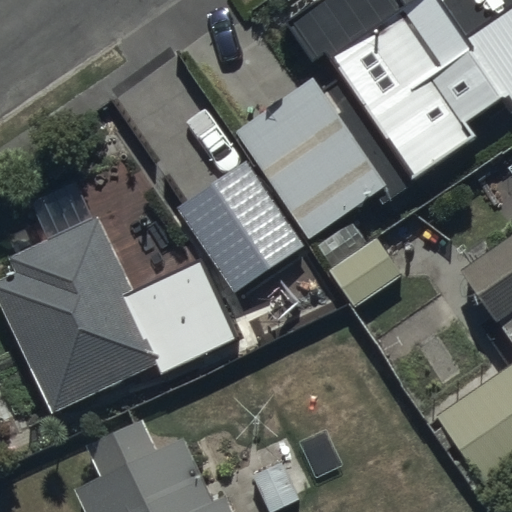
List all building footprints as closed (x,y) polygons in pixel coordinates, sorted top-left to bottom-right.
[(236,134),(253,160),(311,244),(390,190),(397,200),(421,183),(483,142),(473,127),(510,101),(511,103),(511,9),(471,37),(445,0),(421,0),(408,9),(402,0),(322,0),(287,24),(315,64),(329,54),(333,60),(345,77),(326,90),(318,78),(236,134)] [(311,244),(253,160),(179,210),(236,295),(311,244)] [(511,163),(502,170),(511,184),(511,163)] [(139,297),(103,217),(8,260),(17,279),(0,286),(0,305),(51,417),(172,362),(153,322),(163,317),(151,291),(139,297)] [(406,274),(379,239),(332,273),(357,309),(406,274)] [(511,242),(467,272),(511,342),(511,242)] [(329,270),(269,298),(287,337),(347,308),(329,270)] [(511,476),(511,370),(439,420),(489,492),(511,476)] [(80,493),(89,511),(233,511),(226,497),(216,502),(188,444),(160,457),(143,422),(87,449),(103,483),(80,493)]
